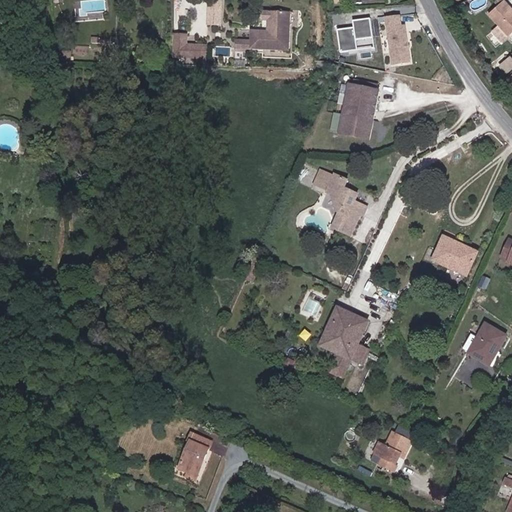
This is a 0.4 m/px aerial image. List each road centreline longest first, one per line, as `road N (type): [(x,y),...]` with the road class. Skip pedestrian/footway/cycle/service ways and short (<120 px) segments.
road 1 (tertiary): [(511,131),(427,0)]
road 2 (unclassified): [(452,511),(459,477),(511,398)]
